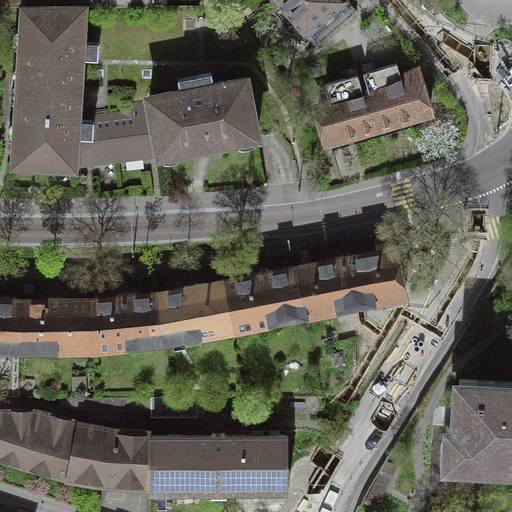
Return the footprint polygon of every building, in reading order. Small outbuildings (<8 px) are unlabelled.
[(346,0),(278,0),(318,45),(357,12),(346,0)] [(24,6),(14,161),(52,164),(74,165),(77,119),(72,119),(76,56),(97,57),(98,43),(82,42),(84,6),(24,6)] [(418,115),(430,112),(418,70),(402,78),(397,62),(324,84),(330,103),(317,107),(326,137),(379,121),(417,110),(418,115)] [(149,100),(149,102),(159,154),(159,155),(208,145),(257,136),(247,80),(244,77),(213,83),(210,72),(179,78),(181,89),(150,95),(149,100)] [(123,159),(159,154),(149,102),(132,105),(133,112),(77,119),(74,165),(123,159)] [(345,256),(297,265),(306,313),(405,293),(397,249),(394,247),(377,250),(345,256)] [(261,272),(226,279),(235,326),(306,313),(297,265),(261,272)] [(158,292),(164,339),(235,326),(226,279),(192,286),(158,292)] [(124,295),(90,298),(92,346),(164,339),(158,292),(124,295)] [(0,297),(0,345),(20,347),(22,299),(0,297)] [(56,299),(22,299),(20,347),(92,346),(90,298),(56,299)] [(511,381),(459,378),(457,425),(449,424),(447,458),(511,462),(511,381)] [(151,397),(100,397),(100,408),(108,408),(151,408),(151,397)] [(196,397),(151,397),(151,408),(151,413),(196,413),(196,397)] [(37,410),(0,410),(0,456),(26,465),(43,412),(37,410)] [(79,422),(43,412),(26,465),(67,476),(109,483),(145,486),(151,486),(151,435),(151,431),(115,428),(79,422)] [(286,469),(286,434),(225,435),(224,432),(218,432),(212,432),(211,435),(151,435),(151,486),(152,489),(153,489),(153,484),(171,484),(171,489),(172,489),(172,486),(209,486),(209,488),(210,488),(210,484),(227,484),(227,488),(228,488),(228,486),(264,486),(265,488),(266,488),(266,484),(284,483),(284,488),(285,488),(285,485),(286,485),(287,480),(289,479),(289,470),(286,469)]
